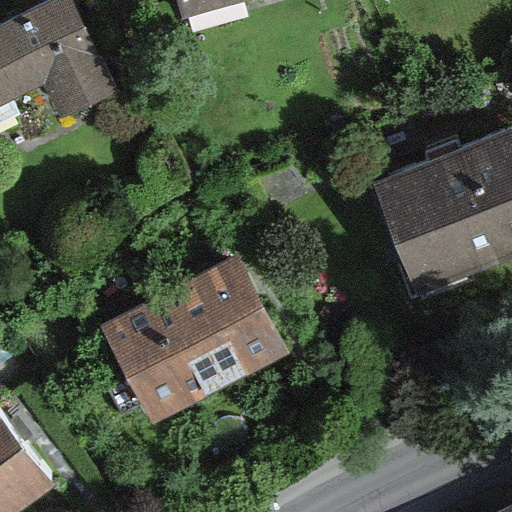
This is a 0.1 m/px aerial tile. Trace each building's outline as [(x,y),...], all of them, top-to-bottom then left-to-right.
[(86,0),(48,0),(0,22),(0,147),(127,89),(86,0)] [(175,0),(179,14),(231,0),(175,0)] [(511,123),(378,179),(424,290),(511,252),(511,123)] [(102,314),(154,413),(291,342),(239,243),(102,314)] [(0,511),(1,511),(56,469),(0,398),(0,511)]
